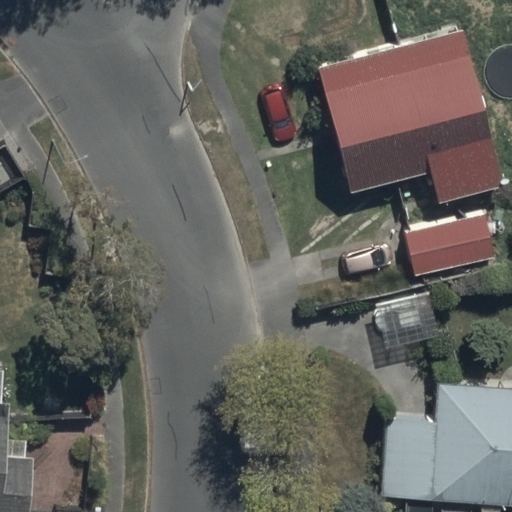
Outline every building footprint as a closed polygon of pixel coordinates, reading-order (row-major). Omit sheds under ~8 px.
[(455,16),(310,50),(341,181),(421,162),(429,193),(493,178),(455,16)] [(480,199),(394,218),(405,268),(491,248),(480,199)] [(423,276),(366,291),(379,339),(436,324),(423,276)] [(373,484),(511,490),(511,374),(378,369),(373,484)] [(0,508),(18,510),(28,391),(0,388),(0,508)]
